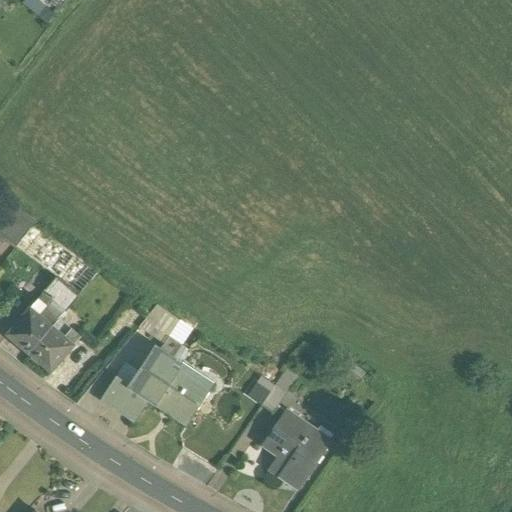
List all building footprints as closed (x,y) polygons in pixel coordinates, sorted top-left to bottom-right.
[(37,222),(19,210),(5,238),(17,248),(34,226),(37,222)] [(77,255),(34,226),(18,247),(44,266),(32,280),(46,291),(77,255)] [(46,291),(45,292),(54,299),(68,309),(99,272),(77,255),(46,291)] [(54,299),(45,292),(38,301),(43,304),(47,307),(54,299)] [(180,321),(157,306),(138,329),(164,344),(180,321)] [(51,327),(29,310),(7,337),(29,354),(51,327)] [(51,327),(29,354),(51,372),(73,345),(51,327)] [(81,336),(75,331),(73,335),(79,340),(81,336)] [(145,361),(128,386),(115,378),(100,401),(135,422),(149,401),(173,366),(176,361),(159,350),(149,364),(145,361)] [(173,366),(149,401),(187,426),(214,386),(212,384),(209,389),(173,366)] [(290,366),(275,386),(287,395),(302,374),(290,366)] [(275,386),(265,402),(276,410),(287,395),(275,386)] [(331,442),(289,410),(263,445),(277,456),(268,468),(296,489),(331,442)]
